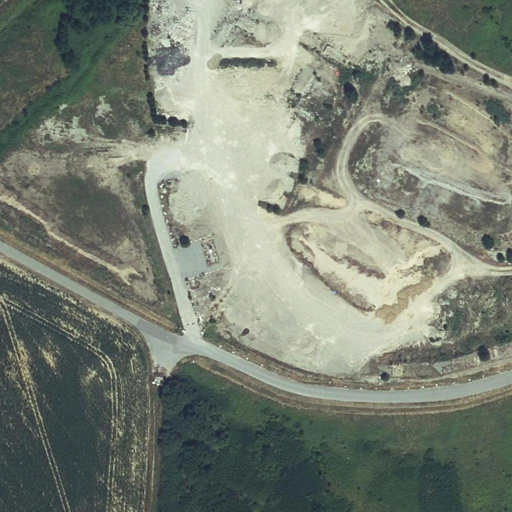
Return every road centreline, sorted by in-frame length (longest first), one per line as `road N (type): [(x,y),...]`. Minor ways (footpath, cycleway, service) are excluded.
road 1 (unclassified): [(511,377),(414,397),(289,385),(173,339),(0,244)]
road 2 (track): [(152,511),(158,381),(173,339)]
